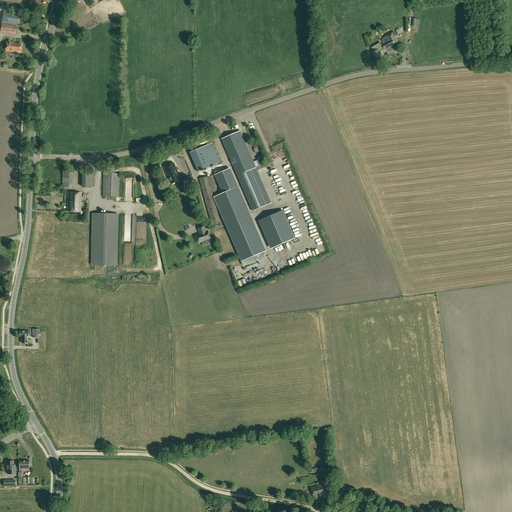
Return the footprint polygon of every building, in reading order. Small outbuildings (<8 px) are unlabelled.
[(19,14),(3,11),(2,22),(17,25),(19,14)] [(389,40),(381,45),(380,42),(371,47),(373,52),(377,61),(383,57),(380,52),(382,51),(383,51),(389,47),(397,42),(392,33),(386,36),(389,40)] [(20,52),(21,44),(14,43),(14,42),(6,41),(5,51),(13,52),(13,51),(20,52)] [(251,170),(256,167),(241,131),(222,139),(253,211),(267,205),(251,170)] [(221,162),(213,143),(190,153),(199,172),(221,162)] [(186,160),(182,161),(187,173),(191,171),(186,160)] [(256,162),(258,170),(266,168),(265,164),(262,165),(261,161),(256,162)] [(181,180),(173,163),(164,167),(172,184),(181,180)] [(222,193),(214,197),(242,261),(266,251),(231,168),(214,175),(222,193)] [(72,188),(72,172),(62,172),(62,188),(72,188)] [(119,197),(119,174),(103,173),(103,197),(119,197)] [(187,184),(195,181),(192,175),(185,178),(187,184)] [(220,223),(214,197),(213,192),(217,191),(213,175),(208,177),(208,176),(199,178),(212,225),(220,223)] [(267,204),(272,202),(268,191),(263,193),(267,204)] [(81,203),(81,193),(67,192),(67,212),(80,212),(81,203)] [(93,213),(92,264),(117,265),(118,214),(93,213)] [(320,250),(324,249),(316,225),(310,227),(312,234),(314,233),(320,250)] [(196,235),(199,243),(203,242),(204,244),(208,242),(207,240),(211,239),(208,230),(206,231),(204,226),(197,229),(199,233),(196,235)] [(305,254),(307,259),(314,256),(312,251),(305,254)] [(32,329),(32,338),(42,338),(42,330),(39,330),(39,329),(32,329)] [(30,336),(30,331),(28,331),(20,331),(20,336),(22,336),(22,343),(27,343),(27,336),(28,336),(30,336)] [(15,465),(13,465),(13,461),(7,461),(7,470),(9,469),(9,471),(10,471),(10,474),(15,474),(15,465)] [(29,468),(29,461),(19,461),(19,470),(24,470),(24,468),(29,468)] [(327,494),(324,484),(311,487),(314,498),(327,494)]
